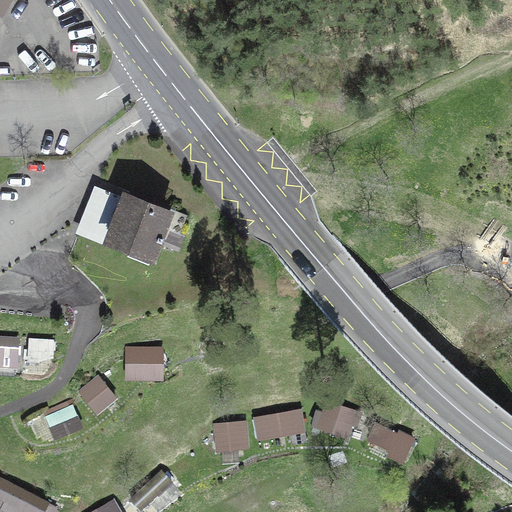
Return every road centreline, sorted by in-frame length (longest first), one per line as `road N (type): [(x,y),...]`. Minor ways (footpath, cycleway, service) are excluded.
road 1 (primary): [(511,451),(428,383),(373,324),(248,182),(110,0)]
road 2 (track): [(0,418),(55,389),(92,305),(17,225)]
